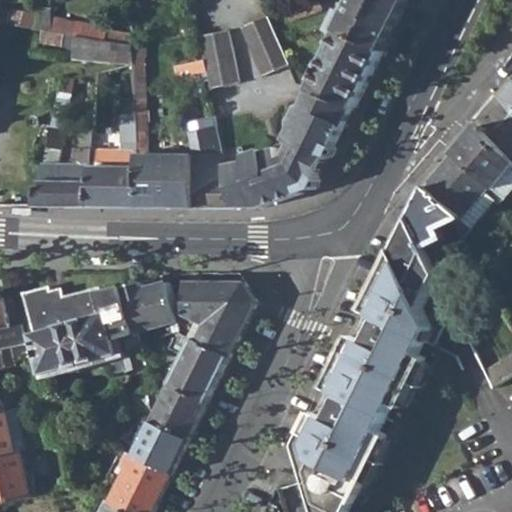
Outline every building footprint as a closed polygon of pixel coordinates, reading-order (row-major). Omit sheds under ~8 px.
[(321,0),(309,0),(286,8),(293,20),(325,9),(321,0)] [(342,30),(385,51),(411,0),(356,0),(352,9),(348,7),(343,14),(334,10),(325,29),(339,36),(342,30)] [(55,30),(54,17),(0,9),(0,21),(45,29),(55,30)] [(271,13),(244,25),(264,77),(293,65),(271,13)] [(59,18),(54,17),(55,30),(65,32),(77,34),(78,22),(59,18)] [(107,29),(78,22),(77,34),(107,39),(107,29)] [(239,81),(228,28),(202,33),(207,59),(209,70),(211,87),(239,81)] [(55,30),(45,29),(44,41),(63,45),(65,32),(55,30)] [(133,34),(107,29),(107,39),(134,44),(133,34)] [(339,36),(313,88),(357,108),(385,51),(342,30),(339,36)] [(142,207),(194,207),(194,154),(149,154),(149,138),(146,138),(146,133),(149,133),(145,57),(136,56),(138,113),(142,207)] [(179,76),(209,70),(207,59),(177,66),(179,76)] [(90,206),(93,166),(96,124),(86,124),(84,149),(77,149),(77,164),(61,164),(74,79),(63,82),(40,191),(37,206),(90,206)] [(511,85),(503,96),(511,105),(511,85)] [(246,160),(226,163),(236,208),(264,208),(317,188),(321,181),(316,173),(324,158),(334,156),(339,146),(335,142),(346,121),(349,124),(357,108),(313,88),(290,139),(296,142),(290,154),(281,161),(278,150),(263,154),(262,150),(244,154),(246,160)] [(90,206),(142,207),(138,113),(126,114),(126,146),(131,147),(131,151),(119,151),(119,166),(93,166),(90,206)] [(495,187),(511,168),(511,163),(476,126),(454,154),(495,187)] [(194,207),(236,208),(226,163),(219,128),(191,133),(194,154),(194,207)] [(495,187),(454,154),(431,181),(427,188),(461,218),(463,219),(489,191),(501,205),(506,198),(495,187)] [(0,202),(0,204),(37,206),(40,191),(3,185),(0,202)] [(461,218),(427,188),(413,216),(429,249),(448,239),(443,229),(458,222),(457,220),(461,218)] [(331,415),(317,409),(301,442),(321,511),(350,511),(391,432),(383,427),(395,403),(403,406),(429,354),(421,351),(436,325),(425,304),(442,274),(429,249),(413,216),(367,310),(381,317),(367,343),(353,336),(330,385),(344,392),(331,415)] [(145,282),(126,287),(140,333),(168,325),(170,334),(181,330),(186,329),(185,327),(171,283),(147,288),(145,282)] [(194,339),(232,356),(259,301),(247,282),(190,283),(188,315),(185,327),(186,329),(181,330),(194,339)] [(140,333),(126,287),(104,292),(109,313),(59,326),(59,327),(37,333),(48,372),(70,366),(71,367),(115,356),(119,372),(149,364),(140,333)] [(0,328),(9,326),(13,325),(6,297),(0,298),(0,328)] [(9,326),(0,328),(0,369),(19,365),(9,326)] [(172,384),(209,401),(232,356),(194,339),(172,384)] [(511,357),(491,371),(498,385),(511,376),(511,357)] [(152,382),(127,405),(136,409),(160,391),(152,382)] [(155,419),(191,437),(209,401),(172,384),(155,419)] [(0,456),(17,453),(6,409),(0,410),(0,456)] [(138,455),(173,473),(191,437),(155,419),(138,455)] [(17,453),(0,456),(0,504),(33,496),(22,451),(17,453)] [(110,503),(129,511),(153,511),(173,473),(138,455),(131,452),(125,463),(129,465),(110,503)] [(270,504),(278,508),(284,507),(278,488),(270,504)] [(101,511),(129,511),(110,503),(107,501),(101,511)]
